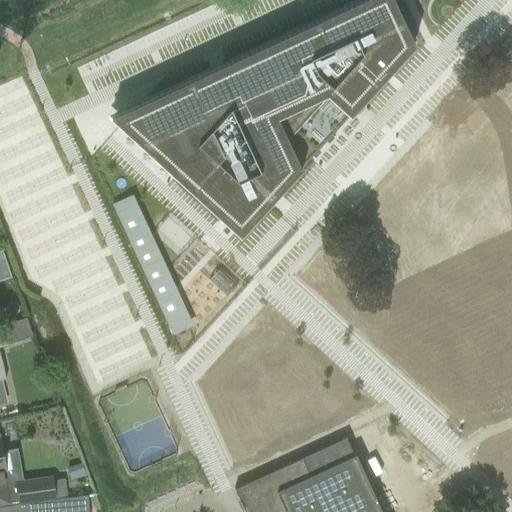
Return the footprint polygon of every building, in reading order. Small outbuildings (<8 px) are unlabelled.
[(217,65),(108,116),(144,148),(145,148),(154,156),(153,156),(155,158),(156,158),(165,167),(167,168),(177,177),(224,221),(225,221),(240,235),(257,216),(269,203),(269,202),(278,193),(301,168),(300,167),(309,157),(310,158),(311,157),(310,156),(319,146),(320,147),(322,145),(321,144),(330,134),(331,135),(333,133),(332,133),(340,123),(341,124),(343,122),(342,121),(349,113),(350,114),(352,112),(360,102),(361,103),(383,78),(392,68),(415,44),(393,0),(357,0),(226,62),(218,65),(217,65)] [(127,197),(112,204),(172,334),(187,327),(127,197)] [(494,303),(484,278),(436,298),(447,323),(494,303)] [(381,511),(355,455),(345,437),(302,457),(234,488),(245,511),(381,511)] [(0,505),(11,504),(0,442),(0,505)] [(82,463),(66,468),(70,480),(86,475),(82,463)] [(51,477),(17,481),(19,501),(54,496),(51,477)] [(0,511),(88,511),(87,495),(0,506),(0,511)]
